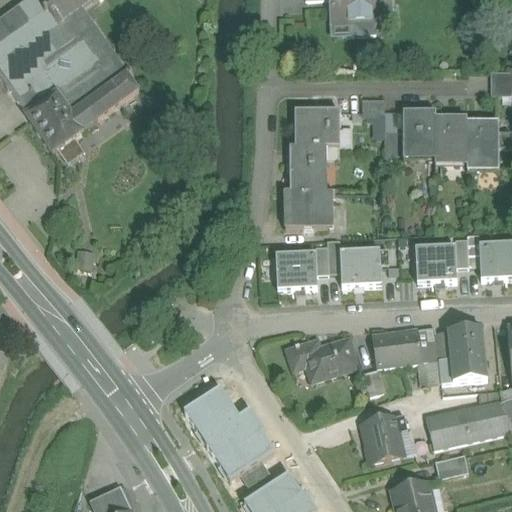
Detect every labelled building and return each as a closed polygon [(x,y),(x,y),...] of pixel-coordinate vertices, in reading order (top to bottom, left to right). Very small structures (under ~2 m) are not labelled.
[(37,0),(0,27),(0,75),(16,64),(60,32),(37,0)] [(37,0),(60,32),(82,15),(83,16),(99,3),(103,0),(37,0)] [(389,0),(332,0),(334,28),(352,27),(352,41),(376,40),(375,26),(390,26),(389,0)] [(60,32),(16,64),(27,79),(36,92),(37,92),(47,106),(56,100),(71,121),(85,110),(86,112),(128,81),(83,16),(82,15),(60,32)] [(16,64),(0,75),(0,83),(7,93),(27,79),(16,64)] [(511,88),(511,76),(491,77),(491,89),(511,88)] [(27,79),(7,93),(17,107),(27,121),(47,106),(37,92),(36,92),(27,79)] [(128,81),(86,112),(97,127),(139,97),(128,81)] [(511,88),(491,89),(491,101),(511,100),(511,88)] [(27,121),(26,122),(53,159),(58,156),(67,169),(83,157),(74,144),(97,127),(86,112),(85,110),(71,121),(56,100),(47,106),(27,121)] [(27,121),(17,107),(10,113),(20,126),(26,122),(27,121)] [(340,116),(295,116),(295,152),(295,153),(326,152),(326,153),(339,153),(352,153),(352,134),(340,134),(340,116)] [(435,117),(404,117),(403,165),(435,165),(435,123),(435,117)] [(467,123),(435,123),(435,165),(435,170),(467,170),(467,127),(467,123)] [(498,127),(467,127),(467,170),(467,176),(498,176),(498,153),(511,154),(511,138),(498,138),(498,127)] [(326,152),(295,153),(295,152),(290,152),(291,197),(302,198),(327,198),(326,153),(326,152)] [(291,197),(283,197),(281,229),(301,229),(302,198),(291,197)] [(327,198),(302,198),(301,229),(331,231),(333,198),(327,198)] [(511,246),(479,248),(480,285),(511,283),(511,246)] [(415,251),(416,288),(457,286),(456,250),(415,251)] [(339,257),(341,294),(382,291),(380,255),(339,257)] [(276,260),(278,297),(319,295),(317,258),(276,260)] [(433,335),(417,337),(422,368),(437,366),(434,339),(433,335)] [(481,335),(449,338),(452,364),(439,366),(441,389),(486,385),(481,335)] [(417,336),(372,342),(377,374),(418,369),(422,368),(417,337),(417,336)] [(449,338),(434,339),(437,366),(439,366),(452,364),(449,338)] [(349,345),(319,354),(317,347),(299,353),(299,351),(295,352),(296,354),(288,356),(294,376),(307,371),(312,387),(357,373),(349,345)] [(422,368),(418,369),(421,392),(440,390),(437,366),(422,368)] [(377,375),(363,379),(364,382),(371,402),(385,397),(377,375)] [(250,413),(241,420),(217,387),(178,416),(233,491),(243,484),(262,470),(272,463),(282,456),(250,413)] [(479,398),(480,413),(500,408),(502,408),(501,396),(491,397),(479,398)] [(511,404),(501,409),(502,411),(511,432),(511,404)] [(480,413),(426,424),(434,455),(511,437),(511,433),(500,408),(480,413)] [(404,421),(363,430),(368,453),(366,454),(370,470),(414,460),(404,421)] [(465,460),(435,467),(439,485),(469,478),(465,460)] [(243,484),(254,500),(241,510),(242,511),(313,511),(288,476),(278,483),(274,486),(262,470),(243,484)] [(433,511),(427,487),(392,495),(395,511),(433,511)] [(130,511),(121,492),(90,507),(92,511),(130,511)]
